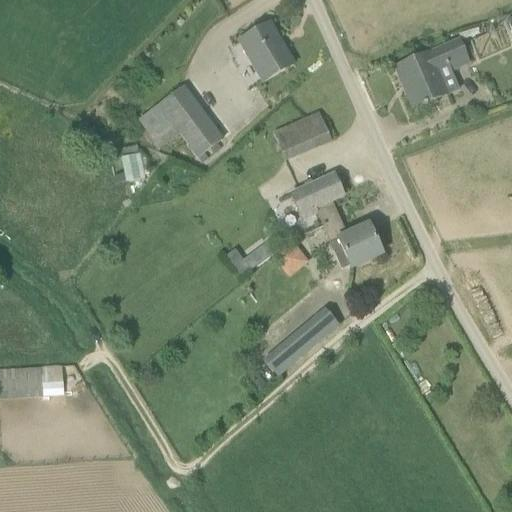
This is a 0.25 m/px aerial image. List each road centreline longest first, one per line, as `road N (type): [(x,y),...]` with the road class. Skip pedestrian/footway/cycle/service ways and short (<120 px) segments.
road 1 (track): [(70,297),(174,469),(189,470),(434,265)]
road 2 (unclassified): [(511,395),(434,265),(307,0)]
